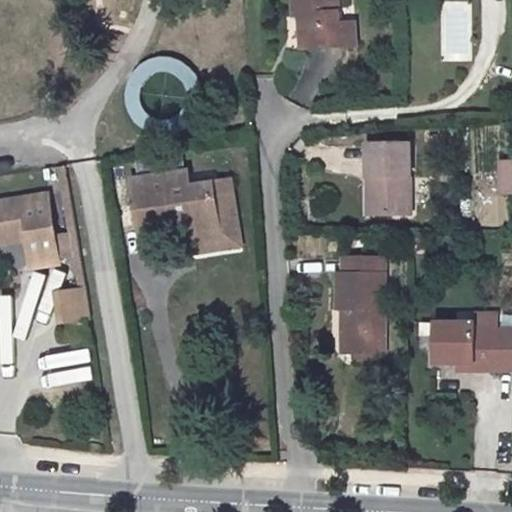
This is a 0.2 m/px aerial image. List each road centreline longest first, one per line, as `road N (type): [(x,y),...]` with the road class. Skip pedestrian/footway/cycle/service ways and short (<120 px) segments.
road 1 (unknown): [(278,95),(305,505)]
road 2 (residential): [(408,511),(0,487)]
